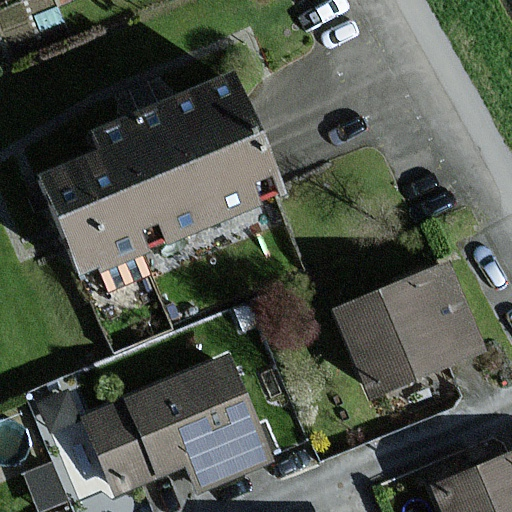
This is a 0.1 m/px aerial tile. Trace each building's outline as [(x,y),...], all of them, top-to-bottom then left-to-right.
[(119,149),(54,176),(89,260),(283,180),(239,76),(110,130),(119,149)] [(445,267),(347,309),(380,387),(479,344),(445,267)] [(229,358),(92,417),(122,487),(194,456),(204,480),(269,452),(229,358)] [(511,511),(511,455),(441,486),(451,511),(511,511)] [(44,503),(70,491),(55,456),(29,467),(44,503)]
